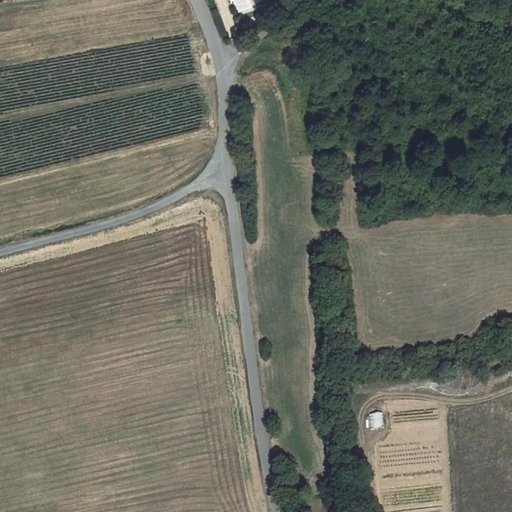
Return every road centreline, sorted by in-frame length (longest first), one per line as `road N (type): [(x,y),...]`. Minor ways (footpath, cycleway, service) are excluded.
road 1 (unclassified): [(221,164),(271,511)]
road 2 (unclassified): [(221,164),(129,217),(0,253)]
road 3 (unclassified): [(195,0),(220,67),(221,164)]
road 4 (track): [(511,386),(464,400),(380,394),(362,405)]
